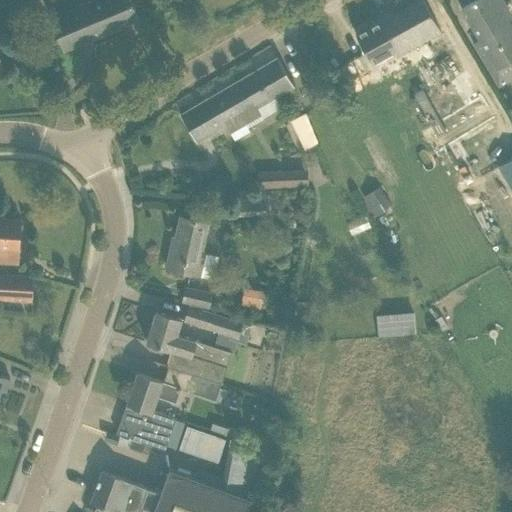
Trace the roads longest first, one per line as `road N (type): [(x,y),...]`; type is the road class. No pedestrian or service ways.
road 1 (unclassified): [(19,511),(107,279),(110,198),(78,149)]
road 2 (unclassified): [(78,149),(183,72),(314,0)]
